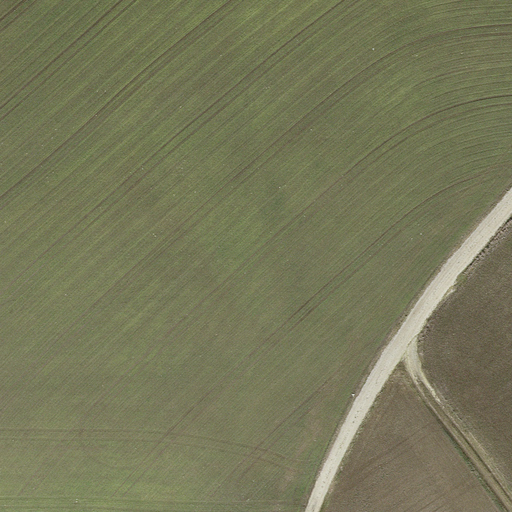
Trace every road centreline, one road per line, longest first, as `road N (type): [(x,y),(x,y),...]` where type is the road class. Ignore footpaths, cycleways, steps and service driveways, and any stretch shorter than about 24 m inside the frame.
road 1 (track): [(511,202),(436,288),(365,404),(314,511)]
road 2 (track): [(406,335),(417,375),(511,504)]
